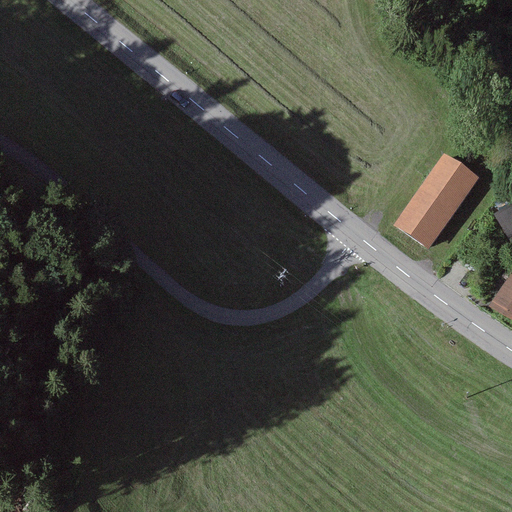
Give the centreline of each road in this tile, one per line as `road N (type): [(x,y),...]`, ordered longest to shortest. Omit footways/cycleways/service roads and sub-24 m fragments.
road 1 (unclassified): [(360,237),(322,284),(288,306),(245,320),(212,313),(0,144)]
road 2 (tertiary): [(69,0),(360,237)]
road 3 (tertiary): [(360,237),(469,328),(511,353)]
